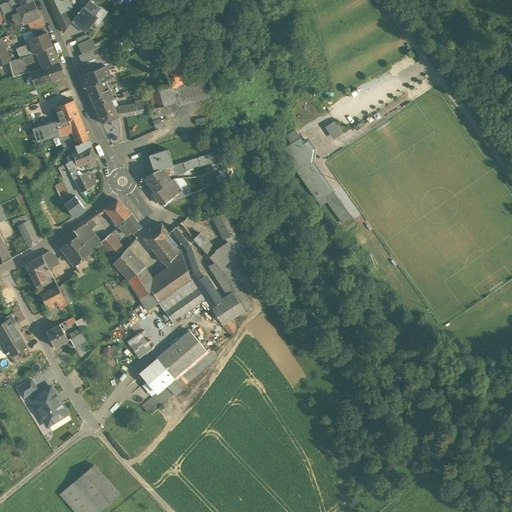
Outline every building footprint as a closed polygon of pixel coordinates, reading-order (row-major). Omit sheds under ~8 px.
[(0,6),(3,14),(15,7),(12,0),(0,6)] [(23,24),(39,17),(35,10),(31,0),(28,0),(20,5),(15,7),(18,13),(12,16),(16,25),(23,23),(23,24)] [(69,0),(48,0),(59,24),(63,33),(71,23),(66,11),(73,9),(69,0)] [(90,0),(88,0),(71,22),(85,32),(87,29),(88,30),(97,17),(95,15),(101,8),(90,0)] [(12,29),(23,24),(23,23),(16,25),(12,16),(8,18),(12,27),(12,29)] [(24,31),(26,36),(44,29),(42,25),(41,22),(24,31)] [(12,29),(12,27),(5,30),(7,35),(14,33),(12,29)] [(30,44),(34,54),(39,52),(35,42),(42,39),(48,36),(44,29),(26,36),(30,44)] [(76,39),(78,44),(88,39),(86,34),(76,39)] [(53,47),(48,36),(42,39),(35,42),(39,52),(53,47)] [(0,68),(10,64),(12,64),(2,38),(0,39),(0,68)] [(78,44),(77,44),(81,54),(94,46),(90,38),(88,39),(78,44)] [(20,60),(34,54),(30,44),(16,50),(20,60)] [(34,54),(20,60),(22,67),(25,66),(39,61),(45,58),(48,65),(58,61),(53,47),(39,52),(34,54)] [(91,49),(78,55),(86,73),(103,66),(112,63),(106,49),(93,54),(91,49)] [(178,57),(189,77),(195,71),(185,53),(178,57)] [(171,87),(176,87),(190,79),(189,77),(178,57),(177,55),(160,65),(170,84),(171,87)] [(42,68),(48,65),(45,58),(39,61),(42,68)] [(16,77),(27,73),(25,66),(22,67),(20,60),(12,64),(10,64),(13,78),(16,77)] [(59,62),(46,67),(51,79),(51,80),(64,74),(59,62)] [(170,84),(160,65),(158,66),(164,86),(170,84)] [(106,74),(103,66),(86,73),(80,75),(85,87),(106,79),(109,78),(107,73),(106,74)] [(46,67),(30,73),(34,83),(35,86),(51,79),(46,67)] [(195,71),(189,77),(190,79),(198,75),(195,71)] [(28,85),(34,83),(30,73),(29,72),(27,73),(16,77),(17,80),(20,79),(22,85),(27,83),(28,85)] [(190,79),(176,87),(180,101),(179,101),(180,105),(210,97),(198,75),(190,79)] [(115,99),(106,79),(85,87),(94,105),(103,103),(111,99),(111,100),(115,99)] [(170,84),(164,86),(169,103),(170,104),(179,101),(180,101),(176,87),(171,87),(170,84)] [(151,90),(148,91),(150,97),(152,102),(154,108),(157,107),(161,106),(169,103),(164,86),(151,90)] [(134,101),(150,97),(148,91),(133,95),(134,101)] [(37,96),(27,100),(30,106),(40,102),(37,96)] [(147,103),(152,102),(150,97),(134,101),(135,104),(136,106),(147,103)] [(103,103),(94,107),(102,124),(118,117),(114,107),(111,100),(111,99),(103,103)] [(73,100),(55,107),(61,122),(56,123),(56,122),(38,127),(42,141),(50,139),(52,138),(59,136),(60,135),(58,129),(70,125),(67,120),(79,116),(73,100)] [(154,108),(149,110),(152,119),(180,110),(179,107),(180,106),(180,105),(179,101),(170,104),(169,103),(161,106),(157,107),(154,108)] [(135,104),(114,107),(118,117),(136,115),(149,110),(147,103),(136,106),(135,104)] [(89,140),(79,116),(67,120),(70,125),(58,129),(60,135),(74,132),(78,144),(89,140)] [(335,141),(344,134),(335,122),(326,129),(335,141)] [(38,127),(32,129),(36,142),(38,141),(38,142),(42,141),(38,127)] [(78,144),(75,146),(78,152),(79,151),(91,146),(89,140),(78,144)] [(286,151),(287,158),(304,146),(301,141),(286,151)] [(304,146),(287,158),(293,168),(322,208),(326,205),(323,200),(333,193),(313,165),(307,170),(302,163),(303,162),(301,160),(303,156),(312,149),(308,143),(304,146)] [(64,150),(66,157),(72,154),(78,152),(75,146),(75,145),(64,150)] [(91,146),(79,151),(78,152),(72,154),(75,160),(77,166),(84,163),(96,158),(91,146)] [(168,149),(148,156),(153,172),(162,169),(166,167),(173,165),(168,149)] [(200,166),(200,167),(216,162),(213,153),(187,161),(189,170),(200,166)] [(293,168),(287,158),(282,161),(289,171),(293,168)] [(71,175),(73,179),(79,177),(74,167),(77,166),(75,160),(68,162),(66,164),(71,175)] [(97,161),(87,164),(89,170),(99,167),(97,161)] [(71,175),(66,164),(58,167),(64,179),(71,175)] [(162,169),(167,175),(171,173),(166,167),(162,169)] [(162,169),(153,172),(144,179),(153,192),(154,192),(154,193),(166,183),(167,184),(171,181),(167,175),(162,169)] [(79,177),(73,179),(80,193),(93,186),(86,173),(79,177)] [(179,186),(177,187),(180,192),(176,195),(179,201),(202,191),(197,179),(179,186)] [(177,187),(171,181),(167,184),(175,195),(176,195),(180,192),(177,187)] [(166,183),(154,193),(154,192),(153,192),(153,193),(162,205),(175,195),(167,184),(166,183)] [(31,188),(33,194),(39,191),(40,191),(36,184),(34,185),(31,188)] [(71,199),(65,187),(57,191),(64,204),(73,217),(84,209),(75,196),(71,199)] [(32,194),(37,203),(44,200),(39,191),(33,194),(32,194)] [(117,200),(104,209),(116,224),(122,220),(122,219),(129,212),(125,207),(117,200)] [(227,238),(239,232),(229,211),(212,218),(223,240),(227,238)] [(132,216),(129,212),(122,219),(125,223),(133,232),(134,233),(141,227),(132,216)] [(18,225),(28,221),(26,216),(16,219),(12,221),(14,224),(17,223),(18,225)] [(90,219),(74,231),(77,236),(77,235),(78,236),(83,232),(86,235),(89,231),(94,227),(91,223),(92,222),(90,219)] [(18,225),(18,226),(28,249),(30,248),(39,241),(29,221),(28,221),(18,225)] [(125,223),(119,227),(118,228),(126,237),(133,232),(125,223)] [(162,225),(156,229),(164,238),(168,235),(169,234),(162,225)] [(177,246),(182,251),(190,245),(176,227),(169,234),(168,235),(177,246)] [(164,238),(156,229),(143,239),(164,265),(177,255),(173,250),(164,238)] [(83,232),(78,236),(91,253),(100,243),(89,231),(86,235),(83,232)] [(194,240),(208,256),(209,257),(215,252),(215,251),(217,250),(208,240),(201,232),(194,240)] [(225,278),(232,274),(232,273),(253,261),(239,232),(227,238),(228,242),(236,257),(220,269),(225,278)] [(78,236),(77,235),(77,236),(61,248),(74,266),(91,253),(78,236)] [(109,235),(100,243),(115,260),(124,251),(109,235)] [(177,246),(168,235),(164,238),(173,250),(177,246)] [(0,263),(10,259),(0,236),(0,263)] [(215,263),(220,269),(236,257),(228,242),(217,250),(215,251),(215,252),(209,257),(215,263)] [(182,251),(181,252),(184,259),(186,264),(188,268),(190,273),(197,281),(204,277),(199,269),(190,245),(182,251)] [(177,246),(173,250),(177,255),(181,252),(182,251),(177,246)] [(159,303),(148,285),(130,260),(135,256),(128,247),(113,264),(128,281),(147,311),(159,303)] [(55,255),(53,254),(49,251),(41,256),(48,270),(60,264),(55,255)] [(184,259),(181,252),(177,255),(164,265),(169,270),(148,285),(159,303),(165,311),(200,286),(197,281),(190,273),(188,268),(186,264),(184,259)] [(41,256),(26,266),(35,285),(40,283),(52,277),(48,270),(41,256)] [(206,258),(211,265),(215,263),(209,257),(208,256),(206,258)] [(253,261),(232,273),(232,274),(239,283),(242,282),(259,273),(253,261)] [(208,267),(226,295),(233,291),(225,278),(220,269),(215,263),(211,265),(208,267)] [(225,278),(233,291),(241,286),(239,283),(232,274),(225,278)] [(197,281),(200,286),(208,298),(214,307),(220,303),(220,299),(222,298),(206,275),(204,277),(197,281)] [(54,281),(52,277),(40,283),(42,287),(54,281)] [(226,295),(222,298),(220,299),(220,303),(214,307),(225,324),(230,321),(256,304),(242,282),(239,283),(241,286),(233,291),(226,295)] [(42,287),(40,283),(35,285),(41,297),(45,294),(42,287)] [(173,323),(208,298),(200,286),(165,311),(173,323)] [(45,294),(41,297),(48,310),(54,307),(58,305),(61,308),(66,305),(65,302),(62,297),(57,287),(45,294)] [(57,312),(54,307),(48,310),(43,312),(47,318),(57,312)] [(11,314),(3,318),(5,322),(0,324),(0,338),(3,343),(7,351),(6,352),(7,354),(9,353),(24,344),(12,324),(16,322),(11,314)] [(72,316),(64,321),(67,325),(75,321),(72,316)] [(82,319),(75,322),(78,327),(85,325),(82,319)] [(230,321),(225,324),(230,331),(232,329),(235,327),(230,321)] [(59,324),(45,331),(54,347),(67,340),(59,324)] [(69,334),(71,339),(81,333),(79,329),(69,334)] [(189,330),(156,358),(166,369),(174,378),(206,350),(189,330)] [(127,341),(139,358),(152,349),(140,332),(127,341)] [(71,339),(70,339),(74,348),(86,342),(81,333),(71,339)] [(7,351),(3,343),(0,345),(0,359),(1,361),(10,356),(9,353),(7,354),(6,352),(7,351)] [(24,344),(9,353),(10,356),(16,365),(31,355),(24,344)] [(174,378),(172,379),(181,389),(217,357),(209,348),(206,350),(174,378)] [(157,393),(162,387),(155,378),(166,369),(156,358),(140,373),(157,393)] [(155,378),(162,387),(165,385),(172,379),(174,378),(166,369),(155,378)] [(31,379),(17,388),(23,398),(37,389),(31,379)] [(181,389),(172,379),(165,385),(174,394),(176,397),(182,391),(181,389)] [(174,394),(165,385),(162,387),(157,393),(142,406),(150,415),(174,394)] [(68,414),(51,386),(30,399),(47,426),(68,414)] [(60,496),(74,511),(101,511),(121,494),(95,465),(60,496)]
